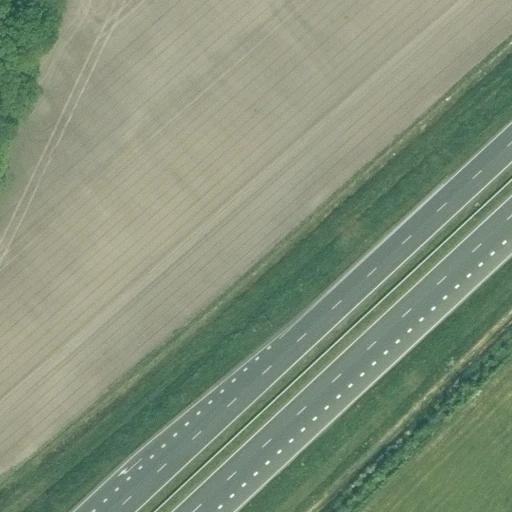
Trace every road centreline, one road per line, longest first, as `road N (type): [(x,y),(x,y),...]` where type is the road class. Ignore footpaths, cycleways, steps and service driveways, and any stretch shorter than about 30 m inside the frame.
road 1 (trunk): [(511,142),(115,511)]
road 2 (trunk): [(197,511),(511,217)]
